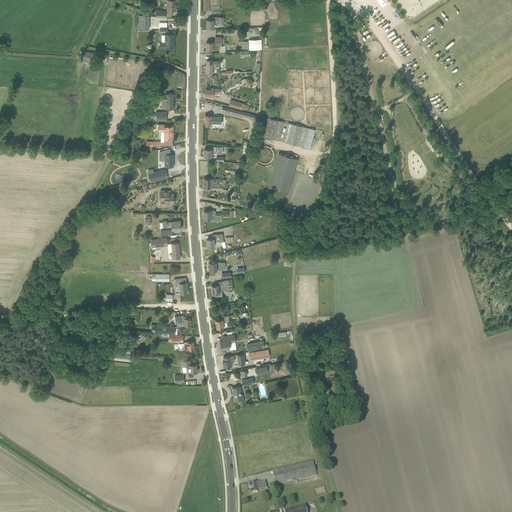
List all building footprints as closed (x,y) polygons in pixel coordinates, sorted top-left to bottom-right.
[(167,10),(175,10),(176,6),(177,6),(176,0),(163,0),(164,0),(163,0),(167,0),(167,10)] [(149,15),(139,15),(139,28),(149,29),(149,15)] [(218,17),(218,20),(214,20),(207,19),(206,27),(214,27),(214,23),(219,23),(224,23),(224,17),(218,17)] [(165,34),(165,35),(162,35),(162,42),(160,42),(160,47),(165,47),(174,47),(174,34),(165,34)] [(213,42),(206,42),(206,49),(216,50),(216,49),(219,49),(220,49),(220,46),(221,46),(222,37),(215,37),(215,41),(216,41),(216,42),(213,42)] [(247,39),(248,49),(258,49),(258,45),(261,45),(261,38),(247,39)] [(85,59),(95,60),(97,53),(86,51),(85,59)] [(212,61),(212,60),(206,60),(206,72),(212,72),(214,72),(214,68),(216,68),(216,65),(219,65),(219,61),(212,61)] [(209,89),(206,89),(205,96),(213,96),(213,93),(220,93),(220,89),(213,89),(213,88),(209,88),(209,89)] [(166,108),(173,108),(173,94),(166,94),(166,96),(162,96),(162,100),(162,107),(166,107),(166,108)] [(229,105),(239,108),(241,102),(231,99),(229,105)] [(221,110),(267,122),(268,118),(227,108),(222,107),(221,110)] [(218,117),(212,117),(212,115),(205,115),(205,125),(211,125),(211,123),(218,123),(218,117)] [(268,117),(268,118),(267,122),(263,137),(279,141),(284,122),(268,117)] [(283,142),(304,147),(309,128),(288,122),(283,142)] [(164,139),(167,139),(173,139),(173,126),(164,126),(164,124),(158,124),(158,132),(164,131),(164,139)] [(211,148),(210,148),(204,148),(204,156),(210,156),(210,157),(212,157),(212,153),(222,153),(223,146),(211,146),(211,148)] [(160,160),(166,160),(166,166),(167,166),(173,166),(173,154),(170,154),(170,149),(160,151),(160,160)] [(298,158),(296,157),(279,153),(269,187),(289,192),(298,158)] [(151,175),(149,176),(150,179),(167,175),(167,174),(166,175),(164,169),(165,169),(151,173),(151,175)] [(217,179),(204,178),(203,188),(211,188),(211,186),(217,186),(217,179)] [(165,203),(167,203),(173,203),(173,194),(168,194),(168,191),(160,191),(160,198),(165,198),(165,203)] [(233,206),(231,212),(243,215),(244,209),(233,206)] [(212,213),(212,210),(203,211),(204,219),(215,218),(215,216),(222,216),(229,215),(228,210),(221,211),(221,213),(215,213),(212,213)] [(172,230),(181,229),(180,222),(178,222),(178,221),(167,222),(167,220),(162,221),(163,227),(172,226),(172,230)] [(213,238),(207,239),(207,247),(215,246),(214,242),(223,241),(223,234),(213,234),(213,238)] [(167,238),(151,239),(151,247),(168,245),(167,238)] [(171,244),(172,254),(170,254),(169,255),(169,257),(170,258),(173,258),(180,257),(178,243),(171,244)] [(222,269),(221,265),(221,261),(216,262),(209,262),(210,271),(211,270),(211,273),(212,273),(215,273),(215,272),(215,270),(222,269)] [(186,282),(186,277),(174,279),(175,286),(179,286),(180,293),(188,293),(186,282)] [(232,290),(231,281),(231,279),(225,279),(225,280),(218,282),(218,285),(211,286),(212,294),(214,293),(215,297),(220,296),(219,289),(223,289),(223,284),(226,283),(227,291),(232,290)] [(244,322),(248,321),(248,312),(239,313),(239,316),(244,316),(244,322)] [(191,317),(184,318),(184,315),(174,316),(175,316),(177,327),(191,325),(191,317)] [(222,319),(216,320),(217,328),(224,327),(223,322),(229,321),(228,315),(222,316),(222,319)] [(175,334),(175,327),(152,325),(151,332),(175,334)] [(235,341),(234,335),(223,336),(223,340),(220,341),(221,349),(230,347),(229,342),(235,341)] [(185,350),(190,349),(194,349),(193,341),(187,341),(184,342),(185,345),(180,346),(180,350),(185,349),(185,350)] [(247,345),(248,351),(264,347),(263,341),(247,345)] [(268,349),(249,352),(250,360),(270,357),(268,349)] [(114,359),(123,360),(131,361),(132,355),(114,353),(114,359)] [(231,366),(231,361),(234,361),(233,355),(223,356),(224,360),(223,360),(223,367),(231,366)] [(187,373),(188,372),(191,372),(197,371),(196,364),(191,364),(190,360),(182,361),(182,366),(186,366),(187,368),(187,373)] [(266,366),(256,368),(257,374),(268,372),(266,366)] [(175,383),(184,381),(183,374),(174,375),(175,383)] [(254,383),(252,377),(242,380),(243,385),(254,383)] [(240,386),(234,387),(232,388),(235,400),(239,399),(240,404),(245,403),(243,395),(242,395),(240,386)] [(272,471),(274,476),(276,485),(316,475),(313,461),(272,471)] [(260,482),(249,484),(251,493),(258,492),(258,490),(261,489),(260,482)]
